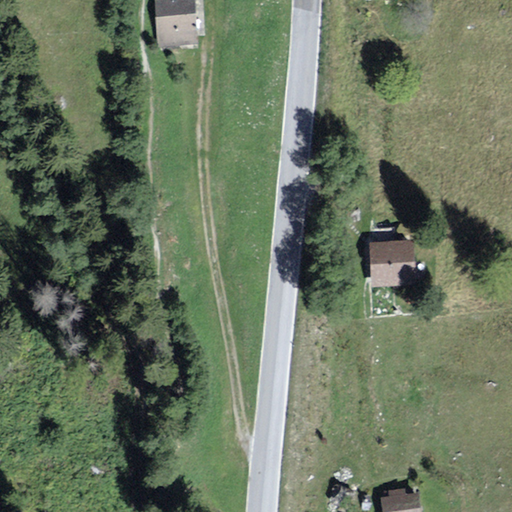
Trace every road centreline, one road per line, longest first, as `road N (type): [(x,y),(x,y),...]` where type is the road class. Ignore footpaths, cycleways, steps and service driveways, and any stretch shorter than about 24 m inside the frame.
road 1 (tertiary): [(261,511),(307,0)]
road 2 (track): [(211,19),(202,134),(207,216),(244,441),(265,460)]
